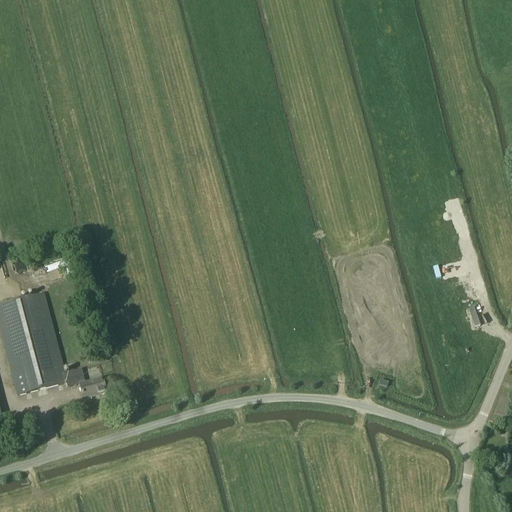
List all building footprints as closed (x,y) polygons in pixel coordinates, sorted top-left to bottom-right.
[(447,199),(459,196),(452,169),(440,172),(447,199)] [(414,275),(418,288),(449,279),(437,241),(425,245),(432,269),(414,275)] [(62,375),(65,374),(43,294),(0,305),(0,336),(16,397),(64,384),(62,375)] [(480,327),(474,309),(468,311),(475,329),(480,327)] [(81,370),(65,374),(62,375),(64,384),(66,384),(67,388),(79,385),(83,401),(107,394),(102,378),(85,383),(81,370)] [(489,456),(485,461),(489,465),(493,460),(489,456)]
